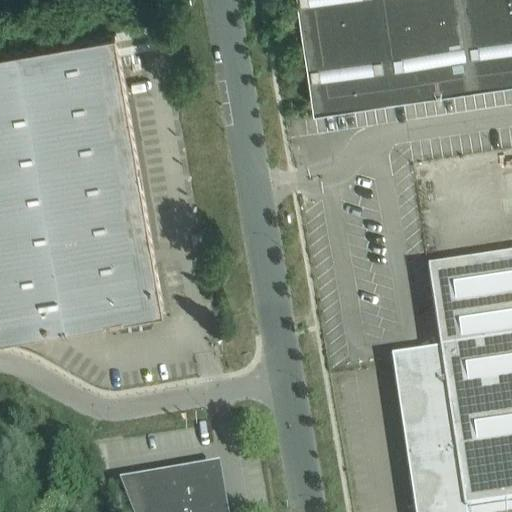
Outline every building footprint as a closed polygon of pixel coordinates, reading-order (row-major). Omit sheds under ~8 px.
[(395,92),(380,0),(299,0),(315,104),(395,92)] [(474,80),(462,0),(380,0),(395,92),(474,80)] [(511,74),(511,0),(462,0),(474,80),(511,74)] [(0,334),(163,307),(115,29),(0,49),(0,334)] [(442,356),(393,364),(415,511),(468,511),(511,505),(511,261),(429,274),(442,356)] [(221,511),(214,470),(120,486),(130,511),(221,511)]
